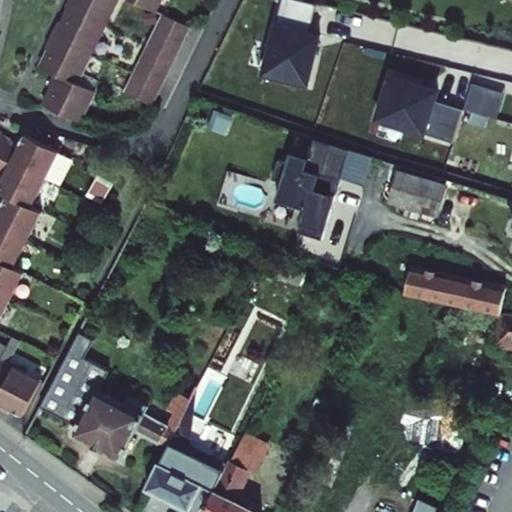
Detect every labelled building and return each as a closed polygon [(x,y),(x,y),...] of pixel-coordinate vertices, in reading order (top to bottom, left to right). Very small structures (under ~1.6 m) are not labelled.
[(126,0),(156,15),(158,10),(162,0),(67,0),(64,6),(73,9),(66,24),(59,21),(52,34),(46,45),(53,50),(46,63),(55,69),(52,75),(48,81),(55,85),(51,94),(48,101),(83,121),(97,92),(80,83),(120,0),(126,0)] [(318,6),(294,0),(283,0),(265,75),(309,85),(321,37),(311,35),(318,6)] [(158,10),(156,15),(117,88),(147,103),(184,24),(158,10)] [(511,33),(501,31),(496,48),(511,51),(511,33)] [(441,95),(393,81),(381,124),(457,146),(467,112),(438,104),(441,95)] [(331,146),(296,134),(285,165),(259,156),(252,175),(262,178),(256,195),(284,205),(276,229),(300,237),(316,190),(292,182),(297,168),(321,176),(331,146)] [(0,321),(23,275),(12,269),(39,214),(29,209),(56,153),(22,137),(14,152),(5,147),(7,143),(0,139),(0,175),(2,177),(0,180),(0,194),(5,197),(0,207),(0,321)] [(446,153),(440,170),(470,179),(475,163),(446,153)] [(321,176),(297,168),(292,182),(316,190),(318,186),(321,176)] [(384,169),(374,199),(420,214),(430,184),(384,169)] [(511,214),(508,213),(497,247),(511,251),(511,214)] [(399,299),(480,314),(484,290),(360,261),(355,282),(399,299)] [(511,316),(480,314),(476,346),(511,349),(511,316)] [(72,439),(119,462),(134,434),(165,450),(169,442),(189,399),(173,392),(164,410),(170,413),(164,427),(142,417),(146,408),(125,397),(121,406),(97,394),(108,373),(84,361),(92,345),(78,337),(41,411),(77,429),(72,439)] [(0,394),(1,395),(18,361),(0,351),(0,394)] [(192,393),(189,399),(169,442),(182,449),(205,400),(192,393)] [(41,428),(34,441),(55,451),(61,438),(41,428)] [(176,504),(192,511),(207,511),(231,464),(221,460),(214,473),(167,451),(148,490),(176,504)] [(255,511),(238,504),(252,475),(231,464),(207,511),(255,511)] [(443,511),(415,500),(410,511),(443,511)]
